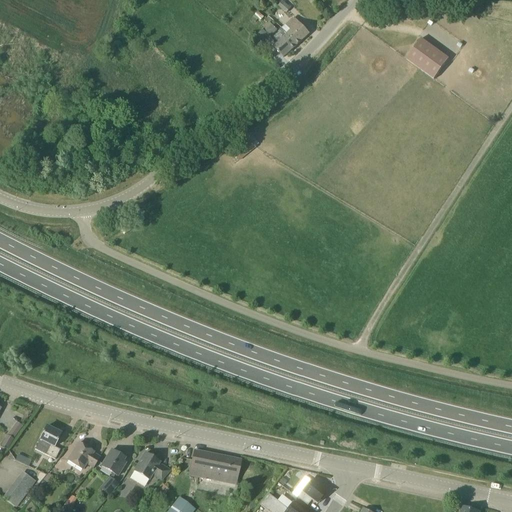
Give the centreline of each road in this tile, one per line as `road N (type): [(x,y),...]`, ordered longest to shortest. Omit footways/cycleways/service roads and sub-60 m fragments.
road 1 (trunk): [(511,427),(251,352),(0,241)]
road 2 (trunk): [(0,264),(241,370),(511,448)]
road 3 (tertiary): [(353,466),(0,380)]
road 4 (tertiary): [(82,212),(144,185),(281,77),(359,0)]
road 5 (unclassified): [(82,212),(91,239),(107,250),(356,352)]
road 6 (unclassified): [(356,352),(511,103)]
road 7 (tertiary): [(508,501),(353,466)]
road 8 (unclassified): [(356,352),(511,386)]
